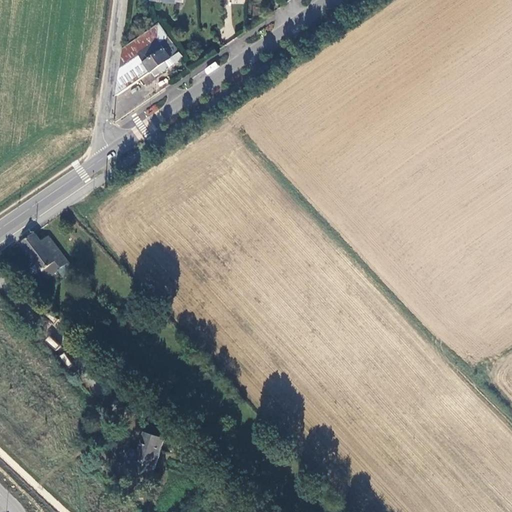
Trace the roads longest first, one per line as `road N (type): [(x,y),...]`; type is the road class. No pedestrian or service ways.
road 1 (secondary): [(326,0),(111,148)]
road 2 (unclassified): [(118,0),(104,107),(111,148)]
road 3 (secondary): [(111,148),(0,227)]
